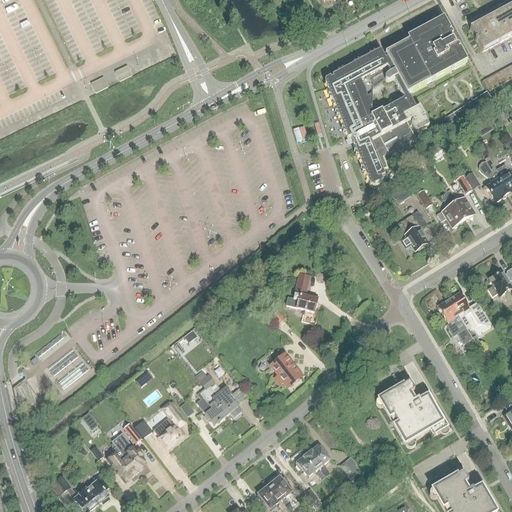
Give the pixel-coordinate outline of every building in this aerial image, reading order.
[(511,6),(469,30),(482,54),(511,37),(511,6)] [(326,81),(325,82),(325,83),(324,83),(325,84),(325,85),(347,141),(350,140),(354,149),(370,188),(382,183),(381,179),(384,177),(381,170),(387,167),(382,157),(388,154),(389,156),(416,141),(412,134),(415,132),(417,134),(428,128),(424,118),(419,109),(416,111),(409,98),(408,99),(406,96),(466,64),(443,21),(407,40),(409,43),(385,56),(387,60),(385,61),(380,52),(326,81)] [(127,67),(115,73),(119,83),(132,77),(127,67)] [(504,84),(509,81),(504,71),(499,74),(504,84)] [(504,84),(499,74),(494,76),(499,87),(504,84)] [(494,90),(499,87),(494,76),(488,79),(494,90)] [(103,79),(91,85),(95,94),(108,88),(103,79)] [(488,79),(484,82),(489,92),(494,90),(488,79)] [(439,133),(491,99),(487,93),(435,126),(439,133)] [(437,149),(429,154),(433,162),(442,157),(437,149)] [(489,160),(484,163),(488,169),(493,166),(489,160)] [(495,204),(505,197),(488,169),(484,163),(480,164),(478,167),(478,171),(480,173),(486,178),(489,180),(490,180),(492,182),(490,183),(491,185),(485,189),(495,204)] [(488,169),(505,197),(511,193),(511,182),(507,175),(501,179),(500,177),(498,178),(497,175),(497,174),(493,166),(488,169)] [(480,187),(472,174),(464,179),(472,192),(480,187)] [(471,192),(465,182),(458,186),(465,196),(471,192)] [(432,205),(423,191),(416,196),(424,210),(432,205)] [(390,196),(393,201),(396,206),(403,202),(399,197),(396,192),(390,196)] [(446,195),(463,223),(474,216),(469,207),(469,206),(465,199),(458,203),(457,201),(455,203),(454,201),(454,199),(450,192),(446,195)] [(452,230),(463,223),(446,195),(442,198),(445,204),(448,205),(449,206),(446,208),(447,210),(442,213),(442,214),(437,217),(440,223),(446,220),(452,230)] [(414,253),(428,245),(421,234),(422,233),(421,231),(427,227),(417,211),(396,224),(406,239),(400,243),(405,251),(410,247),(414,253)] [(489,283),(492,289),(487,292),(492,300),(498,296),(499,298),(511,290),(511,292),(511,294),(511,295),(511,271),(505,275),(507,278),(504,280),(501,275),(489,283)] [(286,307),(313,314),(316,302),(305,299),(310,277),(299,275),(293,301),(288,300),(286,307)] [(260,290),(248,299),(254,308),(267,299),(260,290)] [(459,296),(448,303),(466,331),(468,330),(469,326),(464,318),(470,314),(478,327),(487,322),(476,304),(475,305),(476,306),(468,310),(459,296)] [(448,303),(437,310),(447,325),(448,326),(445,328),(452,339),(456,337),(463,347),(472,341),(466,331),(448,303)] [(271,317),(279,327),(286,322),(278,312),(271,317)] [(192,333),(184,339),(188,344),(196,337),(192,333)] [(46,356),(43,352),(48,349),(45,345),(36,351),(42,359),(46,356)] [(287,389),(301,378),(284,358),(271,369),(278,378),(274,380),(280,387),(283,384),(287,389)] [(202,372),(194,379),(196,381),(204,392),(210,388),(215,384),(211,378),(209,376),(206,378),(202,372)] [(148,374),(141,379),(146,385),(152,379),(148,374)] [(34,406),(26,382),(22,385),(11,392),(20,427),(41,409),(36,402),(29,390),(34,405),(34,406)] [(429,434),(432,439),(448,430),(435,407),(428,395),(418,401),(408,385),(403,388),(402,386),(378,400),(406,448),(429,434)] [(204,392),(200,395),(204,401),(214,393),(210,388),(204,392)] [(214,393),(204,401),(207,404),(208,405),(212,402),(226,419),(230,415),(234,420),(241,414),(229,398),(231,396),(225,390),(217,397),(214,393)] [(201,401),(196,406),(205,417),(214,428),(226,419),(212,402),(208,405),(207,404),(204,401),(200,395),(198,397),(201,401)] [(511,402),(504,407),(508,414),(503,417),(511,432),(511,402)] [(189,403),(182,407),(189,417),(196,413),(189,403)] [(177,418),(178,417),(169,406),(162,411),(169,419),(153,432),(159,439),(159,440),(165,448),(173,443),(175,445),(184,438),(178,430),(183,426),(177,418)] [(144,443),(132,428),(126,432),(138,448),(144,443)] [(145,465),(141,460),(143,459),(138,453),(136,454),(128,443),(122,448),(113,437),(110,440),(114,445),(137,475),(143,470),(142,468),(145,465)] [(88,445),(86,443),(84,445),(98,463),(104,459),(91,442),(88,445)] [(125,484),(137,475),(114,445),(110,447),(117,456),(108,463),(125,484)] [(329,476),(327,472),(324,470),(322,471),(321,469),(323,467),(323,466),(329,461),(321,452),(321,449),(320,448),(316,447),(314,449),(314,451),(307,456),(326,479),(329,476)] [(316,472),(318,475),(316,476),(321,483),(326,479),(307,456),(296,466),(296,468),(299,471),(300,472),(301,472),(307,479),(313,474),(313,475),(316,472)] [(356,477),(362,473),(352,460),(346,464),(356,477)] [(341,468),(351,481),(356,477),(346,464),(341,468)] [(496,511),(481,487),(471,492),(462,476),(457,479),(456,477),(431,491),(443,511),(496,511)] [(78,496),(63,477),(50,487),(59,498),(66,492),(81,511),(92,511),(95,510),(94,509),(101,505),(102,507),(109,501),(107,499),(108,499),(104,494),(108,490),(98,477),(94,480),(97,484),(86,492),(85,491),(78,496)] [(274,487),(271,489),(287,510),(288,511),(291,511),(293,511),(285,501),(284,502),(283,501),(291,495),(290,494),(292,492),(287,485),(285,487),(278,478),(271,484),(274,487)] [(278,507),(281,511),(283,511),(287,510),(271,489),(266,493),(265,491),(258,496),(259,497),(256,498),(261,505),(263,503),(269,511),(278,504),(279,506),(278,507)] [(311,492),(306,495),(314,505),(319,502),(311,492)] [(309,509),(314,505),(306,495),(301,500),(309,509)]
